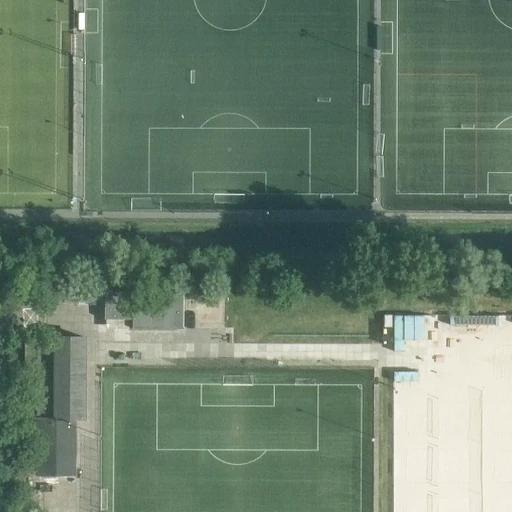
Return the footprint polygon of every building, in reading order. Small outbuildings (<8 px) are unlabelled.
[(52,288),(51,294),(51,298),(72,299),(73,288),(52,288)] [(95,304),(95,289),(80,289),(80,304),(95,304)] [(183,292),(105,291),(104,319),(133,319),(133,327),(183,328),(183,292)] [(423,315),(393,315),(393,351),(403,352),(403,339),(423,339),(423,315)] [(498,317),(450,316),(450,325),(498,325),(498,317)] [(54,344),(37,344),(37,417),(53,417),(53,419),(75,419),(77,419),(86,419),(86,335),(54,335),(54,344)] [(395,380),(419,380),(419,372),(396,372),(395,380)] [(37,417),(36,476),(76,476),(75,419),(53,419),(53,417),(37,417)]
